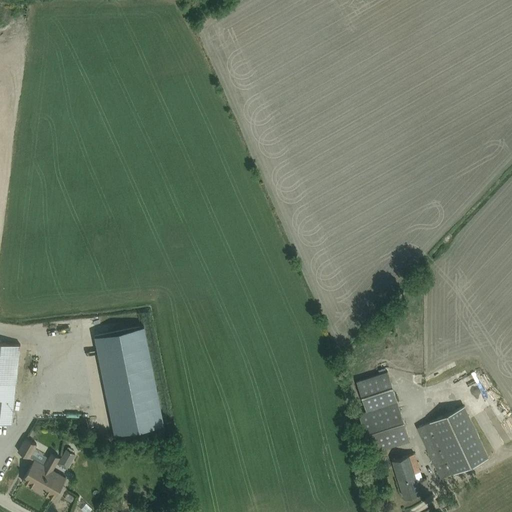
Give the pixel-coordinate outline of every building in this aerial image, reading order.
[(146,324),(97,333),(114,432),(164,424),(146,324)] [(0,419),(13,421),(21,352),(0,349),(0,419)] [(409,437),(388,374),(360,383),(369,410),(360,412),(372,449),(409,437)] [(464,403),(417,426),(441,478),(489,456),(464,403)] [(77,470),(81,453),(73,451),(68,467),(77,470)] [(20,481),(51,500),(64,478),(51,470),(59,458),(49,452),(41,466),(33,461),(20,481)] [(402,499),(420,494),(408,455),(391,460),(402,499)]
